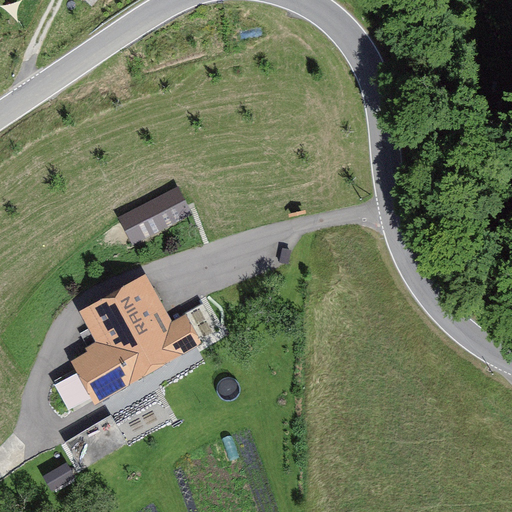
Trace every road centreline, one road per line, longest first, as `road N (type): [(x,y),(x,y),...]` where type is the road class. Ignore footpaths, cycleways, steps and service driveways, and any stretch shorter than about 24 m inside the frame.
road 1 (tertiary): [(303,0),(353,35),(381,79),(393,206),(423,280),(445,307),(511,355)]
road 2 (tertiary): [(0,113),(177,0)]
